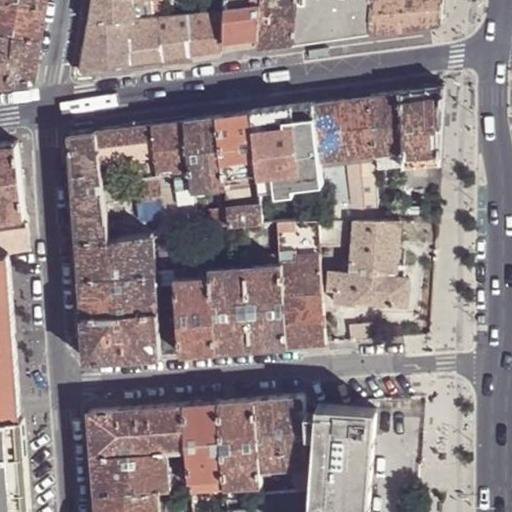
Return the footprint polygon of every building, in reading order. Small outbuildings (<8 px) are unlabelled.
[(40,20),(43,1),(32,0),(0,0),(0,30),(38,33),(40,20)] [(91,22),(128,18),(134,17),(133,0),(94,0),(94,3),(91,22)] [(212,0),(212,10),(225,9),(225,0),(212,0)] [(242,41),(261,38),(264,0),(225,0),(225,9),(224,43),(242,41)] [(288,43),(295,42),(298,0),(264,0),(261,38),(260,47),(282,44),(288,43)] [(298,0),(295,42),(308,41),(371,32),(374,0),(298,0)] [(441,23),(443,0),(374,0),(371,32),(411,27),(441,23)] [(210,54),(223,52),(224,43),(225,9),(212,10),(195,12),(194,56),(210,54)] [(179,58),(194,56),(195,12),(162,15),(165,60),(179,58)] [(148,62),(165,60),(162,15),(134,17),(128,18),(133,64),(148,62)] [(83,70),(133,64),(128,18),(91,22),(88,43),(83,70)] [(33,67),(38,33),(0,30),(0,82),(32,78),(32,72),(33,67)] [(414,88),(400,90),(404,120),(404,148),(405,164),(442,162),(445,84),(439,85),(414,88)] [(404,120),(400,90),(383,92),(370,94),(375,152),(404,148),(404,120)] [(347,155),(375,152),(370,94),(338,98),(316,101),(322,158),(342,156),(347,155)] [(298,103),(286,105),(287,115),(298,219),(317,220),(329,219),(327,203),(322,158),(316,101),(298,103)] [(232,112),(219,114),(225,176),(247,173),(259,172),(252,119),(251,109),(232,112)] [(225,176),(219,114),(201,116),(186,118),(190,163),(193,189),(226,185),(225,176)] [(280,221),(298,219),(287,115),(270,117),(252,119),(259,172),(260,194),(260,198),(260,204),(262,223),(280,221)] [(174,165),(176,185),(161,187),(166,232),(172,231),(172,232),(197,230),(193,189),(190,163),(186,118),(172,119),(153,122),(158,167),(174,165)] [(97,130),(105,200),(124,200),(122,179),(123,179),(120,158),(134,156),(140,220),(119,222),(120,236),(154,233),(166,232),(161,187),(158,167),(153,122),(125,126),(97,130)] [(79,240),(109,237),(107,214),(105,200),(97,130),(83,132),(72,133),(76,189),(79,240)] [(0,142),(0,218),(28,215),(19,140),(0,142)] [(356,220),(381,220),(380,210),(375,152),(347,155),(354,219),(356,220)] [(322,158),(327,203),(347,203),(342,156),(322,158)] [(441,187),(442,162),(405,164),(405,189),(441,187)] [(226,185),(227,197),(250,194),(247,173),(225,176),(226,185)] [(105,200),(107,214),(125,213),(124,200),(105,200)] [(329,219),(347,220),(347,203),(327,203),(329,219)] [(262,223),(260,204),(256,204),(228,208),(230,226),(243,224),(262,223)] [(402,220),(406,220),(406,208),(405,205),(398,205),(398,210),(380,210),(381,220),(402,220)] [(211,227),(230,226),(228,208),(209,210),(211,227)] [(439,220),(440,209),(406,208),(406,220),(439,220)] [(319,245),(317,220),(298,219),(280,221),(282,262),(298,262),(297,256),(320,255),(319,245)] [(349,245),(349,220),(347,220),(329,219),(317,220),(319,245),(349,245)] [(397,276),(402,220),(381,220),(356,220),(353,272),(332,271),(331,288),(338,289),(338,303),(360,305),(360,299),(378,300),(408,302),(410,277),(397,276)] [(244,237),(243,224),(230,226),(211,227),(208,228),(209,240),(244,237)] [(30,230),(0,233),(0,254),(9,253),(32,250),(30,230)] [(156,272),(154,233),(120,236),(121,247),(111,248),(110,237),(109,237),(79,240),(81,260),(82,277),(156,272)] [(121,247),(120,236),(110,237),(111,248),(121,247)] [(9,253),(0,254),(0,418),(21,417),(20,403),(14,315),(9,253)] [(298,262),(282,262),(289,345),(308,344),(328,343),(320,255),(297,256),(298,262)] [(282,262),(247,265),(254,348),(271,347),(289,345),(282,262)] [(247,265),(211,268),(212,276),(218,351),(240,349),(254,348),(247,265)] [(159,308),(156,272),(82,277),(84,301),(84,315),(159,308)] [(212,276),(176,278),(178,307),(182,353),(196,352),(218,351),(212,276)] [(182,353),(178,307),(159,308),(163,354),(182,353)] [(88,360),(163,354),(159,308),(84,315),(86,340),(88,360)] [(307,412),(305,394),(278,396),(256,397),(261,460),(293,458),(309,457),(307,412)] [(228,485),(262,482),(261,460),(256,397),(237,399),(222,400),(228,483),(228,485)] [(228,483),(222,400),(207,401),(186,403),(189,448),(192,485),(192,487),(228,483)] [(170,449),(189,448),(186,403),(91,410),(93,436),(95,455),(170,449)] [(312,480),(312,490),(310,511),(370,511),(378,407),(319,403),(318,413),(307,412),(309,457),(311,475),(312,480)] [(0,511),(28,511),(25,473),(21,417),(0,418),(0,511)] [(173,487),(170,449),(95,455),(97,482),(97,492),(161,487),(173,487)] [(295,476),(311,475),(309,457),(293,458),(295,476)] [(298,481),(300,491),(312,490),(312,480),(298,481)] [(184,511),(194,511),(192,487),(192,485),(183,486),(184,511)] [(162,511),(161,487),(97,492),(98,511),(162,511)] [(264,506),(264,511),(310,511),(312,490),(300,491),(263,494),(264,506)]
